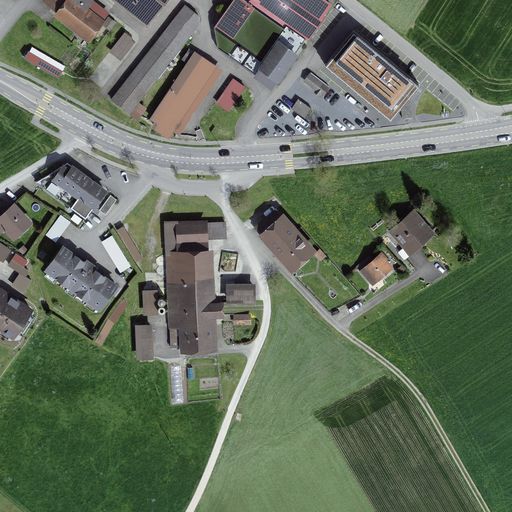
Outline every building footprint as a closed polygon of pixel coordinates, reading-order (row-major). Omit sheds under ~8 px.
[(107,14),(89,0),(44,0),(44,1),(89,37),(107,14)] [(115,0),(147,25),(166,0),(115,0)] [(272,87),(303,42),(243,0),(233,0),(214,27),(218,48),(272,87)] [(243,0),(303,42),(331,4),(325,0),(243,0)] [(199,15),(185,5),(112,99),(130,113),(200,23),(199,15)] [(135,40),(124,31),(109,51),(120,60),(135,40)] [(417,85),(353,32),(326,65),(390,117),(417,85)] [(59,76),(66,64),(32,45),(25,56),(59,76)] [(155,128),(168,137),(219,61),(198,48),(169,91),(151,118),(159,123),(155,128)] [(234,100),(245,86),(234,78),(217,102),(229,110),(235,101),(234,100)] [(327,88),(319,82),(315,88),(323,94),(327,88)] [(311,108),(298,99),(291,108),(304,118),(311,108)] [(85,218),(105,191),(67,163),(37,182),(85,218)] [(116,199),(110,195),(99,210),(105,214),(116,199)] [(30,223),(14,204),(10,208),(5,203),(0,207),(0,211),(2,214),(0,216),(0,230),(4,227),(13,237),(30,223)] [(309,251),(274,211),(258,225),(293,265),(309,251)] [(396,235),(390,241),(403,256),(430,231),(415,214),(406,222),(405,221),(403,221),(401,221),(391,230),(396,235)] [(61,215),(47,235),(54,240),(68,221),(61,215)] [(167,254),(168,254),(206,252),(206,238),(226,237),(225,222),(166,224),(167,254)] [(126,223),(119,226),(135,260),(142,257),(126,223)] [(112,235),(104,240),(122,270),(130,266),(112,235)] [(0,242),(0,255),(4,258),(10,250),(0,242)] [(86,263),(63,247),(47,269),(99,307),(116,285),(92,268),(94,266),(88,261),(86,263)] [(170,314),(172,349),(210,347),(209,314),(222,314),(221,303),(208,303),(206,252),(168,254),(169,290),(144,291),(145,315),(170,314)] [(387,258),(382,253),(374,260),(370,255),(357,266),(372,283),(391,266),(385,259),(387,258)] [(12,259),(8,264),(21,272),(20,274),(22,275),(14,287),(23,292),(31,280),(25,276),(29,270),(12,259)] [(253,285),(235,285),(235,290),(229,290),(229,301),(253,301),(253,285)] [(31,309),(0,288),(0,326),(13,336),(31,309)] [(151,325),(137,326),(138,356),(152,356),(151,325)]
